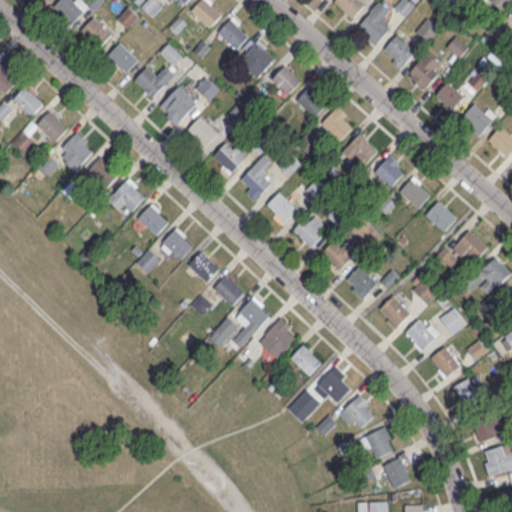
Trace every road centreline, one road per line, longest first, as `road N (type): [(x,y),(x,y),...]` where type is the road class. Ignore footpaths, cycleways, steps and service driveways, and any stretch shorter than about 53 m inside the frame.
road 1 (residential): [(462,511),(453,473),(402,379),(0,4)]
road 2 (residential): [(511,213),(274,0)]
